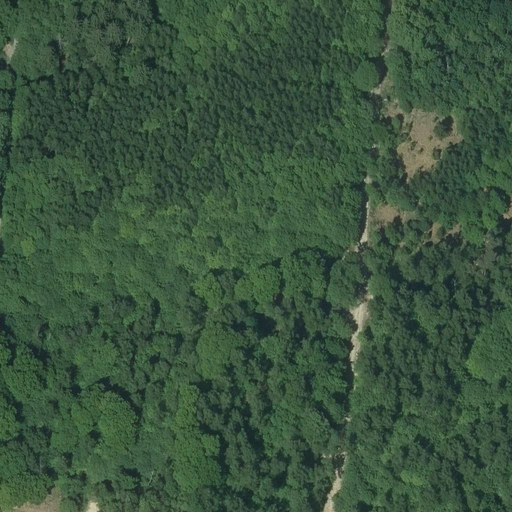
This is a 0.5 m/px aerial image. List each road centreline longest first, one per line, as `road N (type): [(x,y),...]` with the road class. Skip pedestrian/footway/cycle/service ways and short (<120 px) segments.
road 1 (track): [(327,511),(345,464),(389,0)]
road 2 (track): [(0,250),(33,0)]
